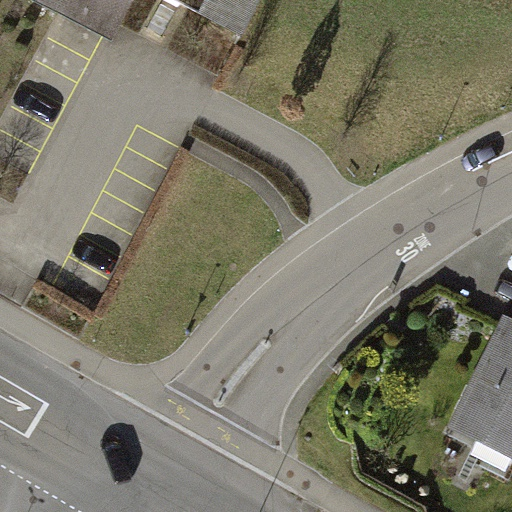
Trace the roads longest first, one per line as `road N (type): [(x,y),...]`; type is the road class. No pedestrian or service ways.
road 1 (residential): [(175,462),(288,317),(371,255),(511,172)]
road 2 (tertiary): [(175,462),(0,353)]
